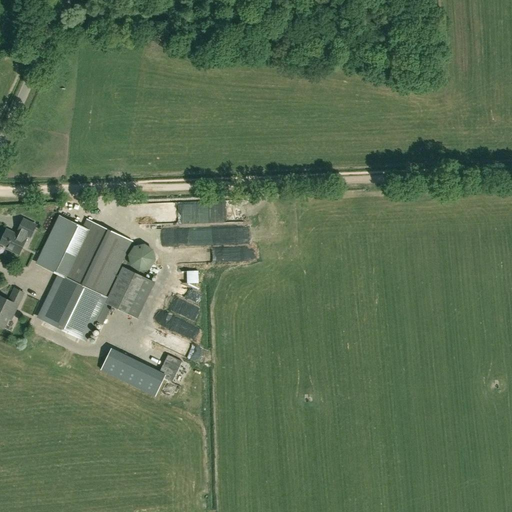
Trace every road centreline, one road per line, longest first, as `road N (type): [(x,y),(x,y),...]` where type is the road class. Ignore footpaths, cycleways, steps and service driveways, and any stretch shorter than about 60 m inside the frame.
road 1 (track): [(511,173),(0,193)]
road 2 (unclassified): [(0,146),(64,0)]
